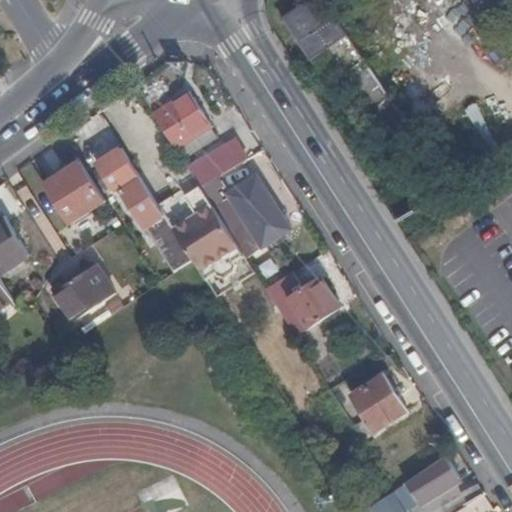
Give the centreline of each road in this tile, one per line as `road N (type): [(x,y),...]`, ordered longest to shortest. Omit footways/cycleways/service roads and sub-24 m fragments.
road 1 (tertiary): [(205,0),(511,476)]
road 2 (primary): [(16,116),(41,113),(197,0)]
road 3 (primary): [(98,6),(16,116)]
